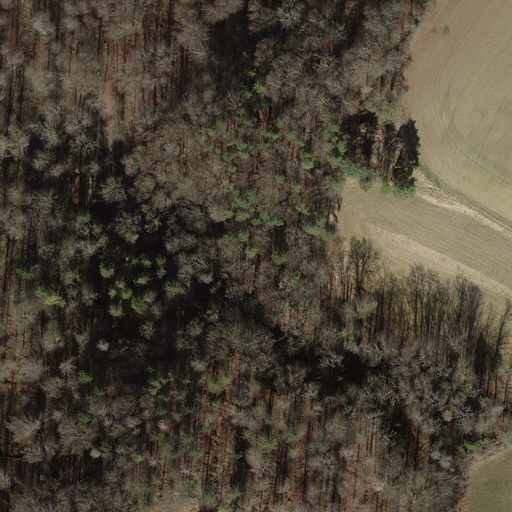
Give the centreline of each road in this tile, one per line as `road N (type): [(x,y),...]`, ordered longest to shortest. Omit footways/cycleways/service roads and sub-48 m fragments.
road 1 (track): [(511,225),(421,160),(404,117),(399,74),(443,0)]
road 2 (track): [(0,161),(64,141),(186,0)]
